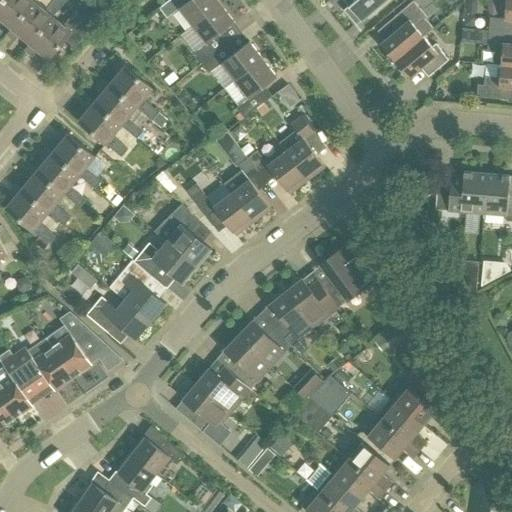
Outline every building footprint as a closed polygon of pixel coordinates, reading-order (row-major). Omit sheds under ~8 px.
[(0,21),(1,20),(10,28),(31,3),(32,3),(34,0),(2,0),(0,3),(0,21)] [(10,29),(5,35),(13,42),(19,36),(28,44),(50,18),(51,19),(66,1),(64,0),(52,0),(42,12),(32,3),(31,3),(10,28),(10,29)] [(192,26),(219,5),(215,0),(169,0),(158,8),(166,18),(179,9),(192,26)] [(348,8),(344,11),(356,24),(360,21),(384,0),(354,0),(347,6),(348,8)] [(511,0),(504,0),(503,18),(489,17),(488,30),(511,31),(511,0)] [(391,62),(423,38),(422,36),(432,29),(424,19),(426,17),(413,1),(377,31),(384,40),(379,44),(387,53),(387,57),(391,62)] [(201,63),(229,41),(221,31),(233,22),(219,5),(192,26),(206,43),(193,53),(201,63)] [(29,44),(23,50),(32,57),(38,51),(47,60),(64,40),(75,48),(93,25),(76,10),(61,28),(51,19),(50,18),(28,44),(29,44)] [(474,27),(475,16),(465,15),(464,26),(474,27)] [(511,31),(488,30),(486,51),(500,52),(499,65),(511,65),(511,31)] [(423,38),(391,62),(397,69),(401,69),(408,78),(420,68),(428,77),(448,60),(440,51),(441,50),(435,44),(431,47),(423,38)] [(235,80),(262,59),(248,42),(237,51),(229,41),(201,63),(209,73),(221,63),(235,80)] [(235,80),(248,97),(275,77),(262,59),(235,80)] [(150,90),(122,66),(117,62),(111,69),(116,73),(108,83),(136,107),(152,121),(160,128),(167,120),(158,113),(142,99),(150,90)] [(511,65),(499,65),(498,78),(484,76),(483,85),(478,84),(476,97),(508,99),(509,88),(511,88),(511,65)] [(136,107),(108,83),(103,79),(96,87),(101,92),(93,101),(120,126),(136,139),(143,131),(127,118),(136,107)] [(120,126),(93,101),(87,97),(80,105),(86,109),(76,122),(104,145),(105,144),(127,162),(134,154),(112,136),(120,126)] [(251,112),(244,102),(238,106),(236,108),(244,118),(251,112)] [(284,152),(306,180),(325,166),(312,149),(321,142),(301,116),(291,124),(296,130),(279,143),(285,151),(284,152)] [(94,158),(66,135),(60,130),(54,137),(61,142),(52,152),(79,176),(94,189),(101,181),(86,168),(94,158)] [(227,131),(215,140),(236,166),(237,165),(241,170),(223,184),(252,222),(270,208),(257,191),(266,184),(246,158),(248,157),(227,131)] [(79,176),(52,152),(45,147),(38,155),(45,160),(37,171),(64,194),(79,207),(86,199),(70,186),(79,176)] [(306,180),(284,152),(268,165),(257,151),(246,158),(266,184),(276,177),(289,193),(306,180)] [(64,194),(37,171),(30,165),(23,174),(30,179),(22,189),(48,213),(64,226),(70,218),(55,205),(64,194)] [(427,197),(436,191),(425,172),(416,178),(427,197)] [(482,214),(486,174),(463,172),(462,184),(450,183),(448,208),(459,209),(459,212),(482,214)] [(486,174),(482,214),(505,216),(505,222),(511,222),(511,196),(507,196),(509,176),(486,174)] [(48,213),(22,189),(15,184),(7,192),(14,198),(5,209),(32,232),(33,231),(48,244),(55,236),(40,223),(48,213)] [(252,222),(223,184),(206,197),(196,184),(186,191),(218,233),(227,226),(235,236),(252,222)] [(181,204),(154,231),(166,242),(196,265),(211,248),(203,241),(192,232),(200,223),(181,204)] [(323,289),(337,308),(346,301),(347,301),(372,282),(376,286),(387,278),(388,277),(388,276),(388,274),(388,273),(387,271),(368,236),(367,235),(366,234),(364,233),(363,233),(361,233),(359,233),(343,242),(345,245),(318,265),(332,282),(323,289)] [(89,245),(96,251),(106,240),(99,234),(90,244),(89,245)] [(48,244),(39,236),(34,242),(43,250),(48,244)] [(134,261),(133,261),(152,277),(161,266),(176,278),(182,283),(196,265),(166,242),(159,251),(149,243),(134,261)] [(132,260),(109,287),(124,300),(150,321),(165,303),(159,298),(145,286),(152,277),(133,261),(134,261),(132,260)] [(481,287),(511,271),(507,262),(483,260),(481,287)] [(71,271),(80,280),(87,272),(77,263),(71,271)] [(337,308),(323,289),(313,297),(299,279),(283,291),(312,328),(328,316),(328,315),(337,308)] [(304,334),(312,328),(283,291),(268,303),(283,322),(274,329),(290,347),(291,346),(300,355),(308,348),(304,334)] [(101,296),(86,315),(105,331),(113,321),(135,339),(150,321),(124,300),(116,309),(106,301),(101,296)] [(63,325),(44,339),(50,348),(71,378),(91,364),(78,346),(95,334),(77,317),(69,311),(58,319),(63,325)] [(423,333),(411,313),(398,323),(398,324),(375,342),(381,351),(405,332),(418,349),(428,339),(423,333)] [(290,347),(274,329),(266,336),(250,321),(236,336),(269,368),(290,347)] [(255,381),(269,368),(236,336),(223,350),(239,366),(232,375),(249,390),(256,382),(255,381)] [(71,378),(50,348),(44,339),(27,351),(15,359),(9,349),(7,350),(28,380),(40,372),(53,390),(71,378)] [(18,388),(28,380),(7,350),(0,355),(0,361),(3,366),(0,368),(0,400),(13,419),(31,406),(18,388)] [(334,360),(327,366),(333,373),(340,366),(334,360)] [(315,386),(323,380),(311,368),(293,387),(305,399),(315,386)] [(249,390),(232,375),(225,383),(208,369),(195,384),(229,413),(242,397),(249,403),(255,396),(249,390)] [(390,398),(421,424),(428,416),(454,438),(464,426),(438,403),(446,394),(422,374),(421,375),(414,370),(390,398)] [(338,371),(332,378),(342,386),(348,379),(338,371)] [(305,400),(319,409),(320,407),(328,414),(348,390),(330,376),(325,381),(323,380),(315,386),(305,399),(305,400)] [(220,423),(229,413),(195,384),(183,399),(198,411),(189,421),(220,446),(229,435),(228,430),(220,423)] [(415,432),(421,424),(390,398),(377,415),(420,450),(427,442),(415,432)] [(0,428),(13,419),(0,400),(0,428)] [(306,424),(319,409),(305,400),(293,413),(296,415),(302,421),(306,424)] [(297,428),(302,421),(296,415),(290,422),(297,428)] [(412,459),(420,450),(377,415),(362,432),(393,458),(400,450),(412,459)] [(233,449),(244,458),(264,435),(253,426),(233,449)] [(281,435),(270,449),(280,457),(292,444),(281,435)] [(130,455),(154,473),(161,464),(166,468),(173,460),(178,464),(184,455),(164,439),(157,448),(143,437),(130,455)] [(381,472),(388,464),(356,439),(342,456),(386,491),(393,483),(381,472)] [(148,481),(154,473),(130,455),(116,472),(128,482),(121,490),(133,499),(133,498),(144,507),(151,498),(146,494),(152,485),(148,481)] [(329,471),(328,472),(360,498),(366,490),(378,500),(386,491),(342,456),(329,471)] [(321,464),(306,481),(315,488),(315,489),(343,511),(360,511),(354,506),(360,498),(328,472),(329,471),(321,464)] [(496,477),(503,469),(499,465),(491,473),(496,477)] [(133,499),(121,490),(110,482),(103,492),(89,483),(78,500),(94,511),(123,511),(127,507),(133,499)] [(511,511),(511,494),(495,482),(470,490),(465,511),(511,511)] [(205,511),(212,511),(221,502),(226,496),(225,496),(226,495),(216,488),(203,505),(193,497),(190,501),(205,511)] [(343,511),(315,489),(301,506),(308,511),(343,511)] [(94,511),(78,500),(69,511),(94,511)]
